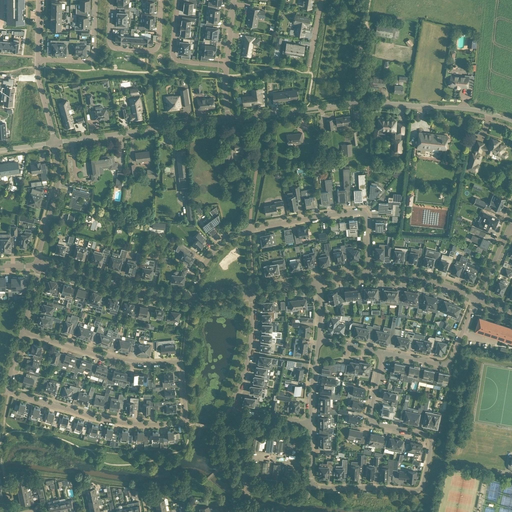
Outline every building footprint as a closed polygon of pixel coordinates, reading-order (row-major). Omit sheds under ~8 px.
[(8,17),(8,23),(23,23),(23,17),(24,17),(24,8),(23,8),(22,0),(8,0),(9,5),(8,5),(8,12),(9,12),(9,17),(8,17)] [(184,7),(193,8),(196,8),(196,0),(189,0),(189,2),(184,1),(184,7)] [(304,0),(303,7),(311,8),(312,0),(304,0)] [(129,2),(129,1),(117,1),(118,1),(117,7),(120,7),(120,10),(124,10),(130,10),(129,10),(129,7),(128,7),(129,2)] [(76,4),(76,13),(83,13),(83,9),(89,10),(89,5),(80,4),(76,4)] [(214,6),(208,5),(208,10),(209,10),(209,14),(219,16),(220,12),(219,12),(220,10),(215,9),(215,6),(214,6)] [(257,22),(259,9),(250,7),(248,18),(247,25),(256,27),(257,22)] [(129,16),(130,10),(124,10),(124,13),(117,13),(117,16),(116,15),(116,19),(127,19),(127,16),(129,16)] [(79,17),(79,21),(88,22),(88,17),(83,16),(83,13),(76,13),(76,17),(79,17)] [(146,18),(145,21),(154,22),(154,17),(151,17),(151,14),(141,14),(141,17),(146,18)] [(206,23),(212,24),(213,24),(213,21),(218,21),(219,19),(219,16),(209,14),(209,19),(207,19),(206,23)] [(295,34),(304,35),(306,25),(308,25),(309,18),(295,15),(294,23),(297,23),(295,34)] [(182,19),(181,24),(190,25),(191,21),(195,21),(195,18),(187,17),(187,20),(182,19)] [(126,23),(127,19),(116,19),(116,22),(117,22),(117,25),(123,25),(123,28),(129,28),(129,23),(126,23)] [(88,22),(79,21),(76,21),(76,26),(75,26),(75,30),(80,30),(83,30),(83,26),(88,27),(88,26),(89,26),(89,22),(88,22)] [(154,22),(145,21),(145,26),(138,26),(138,29),(149,30),(149,27),(154,27),(154,22)] [(206,27),(206,32),(219,34),(220,30),(218,30),(219,28),(211,27),(212,24),(206,23),(205,23),(205,26),(206,27)] [(375,35),(392,37),(398,38),(399,26),(377,23),(375,35)] [(204,38),(203,41),(210,42),(210,39),(217,39),(218,37),(219,37),(219,34),(206,32),(205,38),(204,38)] [(117,43),(123,43),(124,35),(118,35),(118,36),(115,36),(115,42),(117,42),(117,43)] [(242,48),(241,55),(251,57),(254,43),(254,42),(259,43),(260,39),(255,38),(255,37),(244,35),(244,40),(243,48),(242,48)] [(145,37),(144,44),(150,45),(150,44),(152,44),(153,38),(150,38),(150,37),(145,37)] [(180,45),(179,47),(180,48),(189,49),(193,49),(193,43),(192,43),(192,39),(183,38),(183,42),(180,42),(180,45)] [(79,55),(79,44),(74,44),(75,39),(69,39),(69,49),(69,48),(72,48),(72,54),(79,54),(79,55)] [(59,43),(59,54),(62,54),(62,55),(65,56),(65,55),(66,55),(66,49),(69,49),(69,48),(69,40),(64,40),(64,44),(59,43)] [(210,42),(203,41),(202,46),(205,47),(204,50),(215,51),(215,50),(216,51),(217,48),(216,48),(216,45),(209,45),(210,42)] [(56,54),(59,54),(59,43),(51,43),(51,42),(47,42),(47,49),(50,49),(50,51),(52,51),(52,54),(53,54),(53,55),(56,55),(56,54)] [(291,52),(303,54),(304,46),(286,43),(286,46),(284,46),(283,50),(285,51),(285,53),(291,54),(291,52)] [(79,44),(79,55),(86,55),(86,49),(89,49),(89,44),(86,44),(79,44)] [(179,50),(179,53),(182,54),(181,58),(189,59),(190,55),(189,55),(189,49),(180,48),(179,47),(179,50)] [(215,51),(204,50),(204,54),(201,54),(201,60),(208,60),(208,57),(215,57),(215,55),(216,55),(216,52),(215,52),(215,51)] [(469,77),(451,75),(451,77),(450,86),(455,86),(455,88),(460,88),(460,87),(468,87),(469,77)] [(373,76),(373,78),(372,85),(372,88),(378,89),(378,85),(385,86),(386,79),(378,78),(379,77),(373,76)] [(395,79),(394,87),(394,92),(402,92),(403,87),(403,85),(403,81),(406,81),(407,77),(399,76),(399,80),(395,79)] [(3,80),(2,83),(5,84),(5,88),(6,88),(5,94),(4,93),(3,100),(6,100),(5,105),(12,106),(12,101),(11,101),(13,91),(14,91),(14,89),(13,89),(14,84),(7,83),(8,80),(3,80)] [(243,96),(244,105),(258,104),(258,100),(262,99),(261,88),(252,89),(253,95),(243,96)] [(167,106),(168,110),(179,109),(179,107),(181,106),(181,104),(183,104),(182,100),(187,100),(186,89),(180,89),(181,98),(180,98),(180,96),(175,96),(175,95),(169,96),(165,97),(165,102),(168,102),(169,105),(167,106)] [(274,94),(275,102),(294,99),(294,98),(295,91),(274,94)] [(126,115),(127,117),(129,116),(130,120),(134,119),(134,120),(142,119),(141,112),(142,111),(139,97),(134,98),(135,105),(131,106),(133,113),(126,115)] [(197,99),(199,109),(204,109),(203,108),(214,107),(213,98),(205,99),(205,100),(201,100),(201,99),(197,99)] [(59,104),(66,129),(74,126),(71,113),(72,113),(68,101),(59,104)] [(95,110),(90,111),(92,119),(99,118),(100,120),(109,118),(108,112),(106,113),(106,109),(103,109),(102,106),(95,107),(95,110)] [(351,124),(350,121),(350,116),(336,118),(336,120),(332,120),(332,119),(326,120),(328,130),(333,129),(334,129),(333,126),(351,124)] [(378,120),(378,130),(395,130),(395,140),(394,152),(402,152),(402,140),(401,140),(401,133),(404,133),(404,123),(398,123),(396,123),(396,120),(378,120)] [(417,149),(421,149),(420,153),(424,153),(425,150),(432,151),(432,148),(446,150),(446,141),(449,141),(449,139),(447,138),(447,135),(419,132),(418,137),(417,149)] [(296,142),(296,144),(303,143),(302,133),(287,135),(288,143),(296,142)] [(491,138),(488,146),(484,145),(484,143),(478,141),(475,151),(474,154),(472,153),(467,169),(476,172),(479,170),(480,167),(479,164),(477,164),(480,156),(476,154),(477,152),(481,153),(482,149),(487,151),(486,152),(492,154),(494,151),(502,154),(503,156),(506,157),(508,155),(507,152),(504,151),(506,145),(500,143),(501,141),(491,138)] [(234,142),(235,147),(235,150),(241,149),(241,153),(245,152),(244,148),(245,148),(244,145),(244,140),(240,141),(240,142),(234,142)] [(351,144),(343,144),(343,156),(352,156),(351,144)] [(219,152),(220,159),(233,158),(232,150),(219,152)] [(135,153),(136,158),(136,162),(150,160),(149,151),(135,153)] [(177,157),(180,185),(181,193),(185,192),(188,222),(193,222),(190,191),(191,191),(190,184),(189,184),(186,156),(185,151),(176,152),(177,157)] [(101,159),(97,159),(98,165),(102,165),(108,164),(111,163),(112,169),(113,169),(118,168),(118,167),(117,162),(115,163),(114,155),(101,157),(101,159)] [(92,163),(90,163),(92,181),(97,180),(98,180),(98,174),(100,174),(98,165),(97,159),(97,158),(91,159),(92,163)] [(10,163),(0,164),(2,175),(7,175),(7,171),(11,170),(11,174),(20,173),(19,168),(18,168),(18,162),(10,163)] [(31,165),(31,169),(29,169),(30,173),(32,173),(41,172),(42,181),(48,180),(47,169),(44,169),(41,169),(40,162),(35,163),(35,164),(31,165)] [(129,165),(130,173),(133,172),(134,178),(138,178),(137,172),(135,172),(134,164),(129,165)] [(346,202),(346,201),(350,201),(350,195),(349,195),(349,192),(351,192),(350,168),(349,166),(344,166),(344,168),(345,180),(348,180),(348,184),(344,184),(344,189),(337,189),(338,202),(346,202)] [(396,169),(392,174),(396,178),(400,173),(396,169)] [(156,170),(147,170),(147,178),(156,178),(156,170)] [(354,190),(354,201),(359,201),(362,201),(362,200),(366,200),(365,174),(358,174),(359,189),(354,190)] [(125,181),(116,180),(115,187),(121,188),(122,185),(124,186),(125,181)] [(332,196),(331,190),(333,190),(332,183),(325,184),(326,192),(320,193),(321,200),(321,205),(326,204),(333,203),(333,196),(332,196)] [(369,197),(374,198),(375,196),(380,197),(381,196),(384,192),(386,190),(378,184),(376,187),(370,186),(369,197)] [(32,188),(28,204),(31,205),(31,206),(31,207),(32,207),(32,208),(33,208),(34,208),(35,208),(35,207),(35,206),(39,207),(40,207),(41,204),(40,204),(42,196),(39,195),(40,191),(42,191),(44,186),(36,187),(35,189),(32,188)] [(299,205),(298,201),(301,200),(298,186),(292,187),(294,196),(288,197),(290,210),(297,209),(296,205),(299,205)] [(73,188),(72,194),(70,200),(69,206),(80,209),(81,204),(77,203),(79,196),(85,197),(87,192),(73,188)] [(309,197),(304,197),(305,202),(306,207),(311,207),(311,206),(314,205),(318,205),(316,195),(315,189),(312,190),(312,192),(308,192),(309,197)] [(378,203),(378,207),(378,211),(392,212),(392,215),(399,216),(401,194),(393,193),(392,202),(388,201),(388,203),(378,203)] [(491,208),(500,211),(502,206),(502,207),(503,204),(505,199),(497,195),(494,201),(491,199),(488,205),(492,207),(491,208)] [(475,198),(473,204),(483,209),(486,202),(475,198)] [(264,206),(264,208),(263,209),(264,213),(265,212),(266,215),(277,213),(277,209),(284,207),(282,200),(274,202),(275,204),(264,206)] [(211,236),(212,237),(217,233),(217,231),(214,227),(212,229),(211,227),(220,221),(218,214),(217,215),(216,214),(218,212),(216,206),(209,212),(212,216),(214,215),(216,216),(208,222),(207,220),(204,223),(205,224),(203,226),(206,231),(209,228),(210,230),(208,232),(211,236)] [(475,226),(487,231),(489,227),(494,229),(497,223),(498,222),(499,220),(499,219),(486,214),(486,213),(482,211),(480,216),(484,217),(482,222),(477,221),(475,226)] [(20,215),(19,220),(25,221),(29,222),(34,223),(35,218),(30,217),(26,216),(20,215)] [(385,231),(385,219),(376,219),(376,222),(375,222),(375,226),(375,231),(379,231),(382,231),(383,231),(385,231)] [(357,220),(355,220),(349,221),(349,222),(345,222),(339,222),(340,230),(345,229),(348,229),(349,237),(357,236),(357,228),(358,228),(357,220)] [(471,226),(469,231),(479,235),(479,234),(484,236),(486,233),(481,230),(471,226)] [(308,236),(307,228),(306,228),(306,227),(302,228),(298,229),(298,232),(294,233),(296,244),(302,242),(301,237),(308,236)] [(19,238),(19,243),(20,244),(20,247),(26,248),(27,242),(28,242),(29,241),(29,240),(31,240),(32,233),(30,233),(31,230),(25,229),(25,232),(24,235),(21,234),(21,237),(19,237),(19,238)] [(199,232),(192,238),(195,241),(192,244),(194,245),(194,247),(195,248),(197,248),(198,250),(204,244),(202,242),(205,239),(199,232)] [(285,235),(286,240),(286,243),(293,241),(292,233),(285,235)] [(271,245),(270,244),(272,244),(270,234),(261,236),(262,245),(266,245),(267,246),(271,245)] [(472,234),(470,239),(480,243),(478,246),(483,248),(486,249),(489,244),(490,240),(489,240),(483,237),(484,236),(479,234),(479,235),(478,237),(472,234)] [(68,242),(67,242),(62,241),(61,245),(58,244),(57,246),(56,246),(55,250),(56,250),(56,252),(58,253),(57,254),(61,255),(61,254),(64,254),(65,250),(67,250),(66,252),(70,253),(74,237),(69,236),(68,242)] [(76,243),(74,251),(73,256),(84,259),(87,248),(78,246),(80,237),(75,236),(74,243),(76,243)] [(0,245),(1,245),(1,252),(2,252),(3,253),(6,253),(6,252),(10,252),(10,251),(11,251),(11,245),(12,245),(12,237),(7,237),(7,239),(0,238),(0,245)] [(191,251),(187,248),(180,243),(175,250),(182,254),(179,259),(188,264),(190,266),(193,261),(192,261),(194,258),(189,254),(191,251)] [(324,243),(325,248),(324,249),(324,251),(325,252),(326,256),(319,257),(321,265),(322,265),(322,266),(326,265),(325,264),(329,264),(329,261),(332,260),(331,255),(329,243),(324,243)] [(346,254),(345,248),(345,244),(340,245),(341,250),(337,250),(337,251),(333,252),(335,262),(336,262),(336,263),(340,263),(340,262),(342,261),(342,260),(343,260),(343,258),(346,257),(346,254)] [(376,248),(376,249),(375,249),(375,251),(375,252),(375,259),(376,259),(376,260),(378,260),(379,259),(382,259),(383,255),(385,255),(385,256),(390,256),(391,245),(386,245),(385,249),(383,249),(383,248),(376,248)] [(353,247),(345,248),(346,254),(350,253),(351,259),(351,260),(354,260),(354,259),(357,258),(357,256),(359,255),(358,250),(357,251),(356,250),(353,250),(353,247)] [(409,256),(408,262),(416,263),(417,256),(420,257),(422,251),(422,248),(419,247),(419,249),(415,248),(411,248),(410,251),(410,253),(409,253),(409,255),(409,256)] [(103,249),(103,250),(102,252),(94,250),(92,257),(91,261),(96,263),(96,264),(99,265),(99,264),(101,264),(102,259),(107,261),(110,250),(105,248),(104,248),(104,249),(103,249)] [(393,260),(403,261),(403,255),(407,255),(407,248),(400,248),(400,251),(395,250),(394,255),(393,256),(393,257),(393,258),(394,259),(393,260)] [(108,264),(108,267),(111,268),(112,267),(119,269),(121,264),(122,257),(125,258),(127,250),(121,249),(119,258),(111,256),(110,260),(109,265),(108,264)] [(434,250),(433,254),(426,252),(425,256),(423,264),(424,264),(424,266),(427,267),(428,265),(432,266),(433,260),(437,261),(439,252),(434,250)] [(450,264),(455,251),(451,250),(449,256),(442,254),(440,259),(441,260),(438,268),(439,268),(438,269),(442,270),(442,269),(445,270),(447,263),(450,264)] [(315,252),(309,253),(310,257),(304,258),(303,259),(304,262),(305,261),(306,268),(311,267),(311,266),(314,265),(313,260),(317,260),(316,255),(315,252)] [(128,259),(126,267),(125,272),(134,274),(135,268),(139,268),(142,254),(137,253),(135,261),(128,259)] [(464,266),(466,261),(468,258),(462,255),(459,261),(460,262),(458,265),(454,264),(451,272),(452,273),(452,274),(454,274),(455,274),(458,275),(462,265),(464,266)] [(290,263),(290,265),(291,270),(300,269),(299,265),(302,265),(301,260),(301,258),(295,259),(296,262),(290,263)] [(150,259),(150,260),(145,259),(143,267),(142,272),(141,272),(141,275),(141,276),(143,276),(142,277),(146,278),(146,277),(151,278),(152,268),(153,268),(155,260),(150,259)] [(264,266),(265,269),(264,270),(263,271),(263,272),(264,273),(265,274),(266,274),(266,275),(279,272),(278,269),(285,268),(284,259),(272,261),(273,264),(269,265),(264,266)] [(466,261),(464,266),(463,269),(467,271),(464,277),(465,278),(465,279),(468,280),(468,279),(473,281),(476,274),(473,273),(476,266),(466,261)] [(172,277),(171,282),(176,282),(175,283),(178,283),(178,282),(184,283),(184,282),(184,281),(184,280),(185,280),(185,279),(185,278),(184,277),(184,276),(185,274),(188,268),(183,266),(182,266),(178,275),(172,274),(172,277)] [(5,278),(0,277),(0,289),(5,289),(5,292),(8,292),(8,285),(5,285),(5,278)] [(13,278),(11,278),(11,285),(8,285),(8,292),(18,292),(18,278),(17,278),(17,277),(13,277),(13,278)] [(24,278),(18,278),(18,292),(26,292),(28,285),(24,285),(24,278)] [(502,295),(506,285),(502,283),(503,281),(501,280),(500,282),(499,282),(498,286),(497,288),(495,292),(498,293),(498,294),(501,295),(502,295)] [(57,284),(55,283),(56,282),(50,281),(50,282),(48,282),(47,285),(46,285),(46,289),(47,289),(46,290),(51,291),(50,295),(58,296),(60,287),(56,286),(57,284)] [(64,284),(63,289),(62,293),(65,294),(64,298),(68,299),(66,306),(70,307),(72,300),(72,298),(73,293),(70,292),(71,286),(68,285),(65,284),(64,284)] [(75,297),(79,299),(78,302),(81,303),(80,307),(82,308),(81,311),(83,312),(84,308),(86,302),(87,298),(84,296),(86,290),(82,289),(83,288),(79,287),(79,288),(78,288),(75,297)] [(364,294),(361,294),(361,299),(362,303),(367,303),(367,300),(371,300),(371,288),(370,288),(367,288),(364,288),(364,294)] [(372,288),(371,288),(371,300),(375,300),(375,303),(381,303),(380,299),(381,295),(377,295),(377,288),(375,288),(372,288)] [(354,289),(351,290),(352,300),(361,299),(361,294),(361,292),(357,292),(357,289),(354,290),(354,289)] [(381,292),(381,295),(380,299),(386,300),(386,304),(390,304),(391,289),(387,289),(387,290),(384,290),(384,292),(381,292)] [(395,289),(391,289),(390,304),(395,305),(396,303),(399,304),(400,297),(397,296),(397,291),(395,290),(395,289)] [(345,294),(341,295),(342,302),(352,300),(351,290),(347,290),(347,291),(344,291),(345,294)] [(400,295),(400,297),(399,304),(408,305),(410,291),(404,290),(404,296),(400,295)] [(336,302),(339,315),(341,315),(345,315),(342,302),(341,295),(341,294),(337,295),(336,292),(333,292),(332,291),(330,292),(330,293),(328,293),(329,294),(328,294),(329,302),(330,302),(330,303),(336,302)] [(412,292),(410,291),(408,305),(417,307),(419,297),(417,296),(418,293),(415,292),(415,291),(412,291),(412,292)] [(92,293),(91,295),(91,296),(90,296),(90,297),(90,298),(90,299),(90,302),(94,303),(93,306),(96,307),(95,310),(101,312),(103,307),(104,302),(100,301),(101,295),(97,294),(97,293),(94,292),(93,293),(92,293)] [(427,310),(428,306),(431,296),(428,295),(429,295),(425,294),(425,295),(424,294),(422,304),(419,303),(417,312),(421,313),(422,308),(427,310)] [(430,310),(436,312),(438,306),(435,305),(437,298),(436,298),(436,297),(433,296),(433,297),(431,296),(428,306),(431,307),(430,310)] [(109,298),(107,303),(106,306),(111,307),(109,312),(113,313),(113,314),(116,315),(118,308),(115,307),(117,300),(116,300),(116,299),(113,298),(112,299),(109,298)] [(293,309),(299,308),(298,299),(297,299),(297,298),(293,299),(293,300),(290,300),(290,305),(286,306),(287,311),(287,312),(294,311),(293,309)] [(298,299),(299,308),(299,312),(303,312),(304,311),(304,310),(307,309),(307,303),(306,303),(306,298),(303,299),(303,298),(299,298),(299,299),(298,299)] [(444,311),(448,313),(452,304),(451,303),(452,302),(448,301),(448,302),(444,300),(442,305),(439,304),(438,306),(436,312),(435,315),(438,316),(439,313),(442,314),(444,311)] [(42,305),(41,309),(42,309),(42,311),(52,313),(52,311),(53,311),(54,311),(55,310),(56,309),(56,306),(62,308),(63,305),(56,304),(52,303),(48,301),(47,305),(44,304),(43,305),(42,305)] [(262,310),(267,310),(274,310),(278,309),(278,306),(275,307),(275,306),(273,305),(273,304),(273,302),(269,302),(269,301),(266,302),(262,302),(262,304),(261,304),(261,308),(262,308),(262,310)] [(134,304),(131,304),(131,303),(128,302),(128,303),(124,302),(123,310),(127,311),(127,314),(135,316),(135,313),(136,308),(133,307),(134,304)] [(452,304),(448,313),(453,315),(451,318),(457,320),(459,314),(458,313),(460,307),(456,305),(457,304),(454,303),(453,304),(452,304)] [(141,305),(141,306),(140,306),(138,315),(143,315),(142,318),(143,320),(149,320),(150,313),(147,312),(147,307),(144,307),(144,306),(141,305)] [(160,309),(159,309),(155,309),(155,312),(151,312),(150,319),(156,320),(156,317),(162,318),(164,310),(163,310),(162,309),(160,309)] [(274,318),(274,310),(267,310),(267,314),(262,314),(262,315),(261,315),(261,318),(262,318),(262,321),(269,321),(270,321),(270,318),(274,318)] [(168,314),(167,319),(166,321),(174,322),(174,320),(178,320),(179,316),(180,317),(180,313),(179,313),(179,312),(171,311),(171,314),(168,314)] [(65,324),(64,327),(63,331),(69,333),(70,329),(71,328),(75,330),(76,325),(79,317),(72,314),(69,322),(65,321),(64,324),(65,324)] [(38,320),(37,323),(39,323),(38,324),(47,326),(48,322),(52,324),(53,320),(60,322),(61,319),(54,317),(46,315),(45,318),(40,316),(39,320),(38,320)] [(341,315),(339,315),(332,315),(332,317),(330,317),(329,322),(330,322),(329,327),(328,326),(327,331),(332,332),(332,331),(339,333),(338,333),(343,334),(344,329),(345,325),(338,324),(339,319),(340,320),(341,315)] [(483,320),(483,318),(479,317),(477,322),(478,322),(475,331),(511,342),(511,329),(484,320),(483,320)] [(262,331),(265,331),(273,331),(273,329),(274,329),(275,328),(275,321),(270,321),(269,321),(268,324),(262,324),(262,327),(261,327),(261,330),(262,330),(262,331)] [(80,337),(83,338),(86,328),(83,327),(84,326),(81,325),(81,323),(79,322),(79,323),(77,328),(79,328),(76,336),(77,336),(77,337),(80,338),(80,337)] [(359,338),(360,338),(362,327),(358,326),(359,323),(352,322),(352,325),(351,330),(354,330),(353,336),(356,337),(355,338),(359,339),(359,338)] [(88,324),(86,328),(83,338),(86,339),(86,340),(89,341),(89,340),(90,340),(93,331),(90,330),(92,326),(88,324)] [(98,344),(102,346),(106,335),(103,334),(104,333),(104,332),(103,331),(103,330),(102,329),(101,329),(100,328),(101,326),(99,325),(97,331),(95,336),(98,337),(97,342),(99,343),(98,344)] [(309,326),(304,326),(301,325),(300,335),(304,335),(304,336),(305,336),(306,336),(307,336),(309,336),(309,326)] [(368,333),(371,334),(373,326),(367,325),(366,328),(362,327),(360,338),(361,338),(360,339),(364,340),(364,339),(367,339),(368,333)] [(380,342),(383,331),(379,330),(380,326),(373,325),(373,326),(371,334),(375,335),(374,341),(376,341),(376,342),(379,343),(380,342)] [(389,338),(392,338),(394,329),(384,327),(383,331),(380,342),(381,342),(381,343),(384,344),(385,343),(387,344),(389,338)] [(398,347),(401,348),(403,337),(400,336),(401,329),(394,328),(394,329),(392,338),(396,339),(395,345),(398,346),(398,347)] [(111,341),(115,342),(117,336),(118,333),(119,330),(116,329),(115,332),(113,331),(112,332),(112,333),(110,334),(107,333),(106,335),(102,346),(106,347),(107,346),(109,347),(111,341)] [(267,341),(275,342),(276,337),(281,338),(281,332),(273,331),(265,331),(265,334),(262,334),(261,336),(261,337),(261,338),(261,339),(261,341),(267,341)] [(413,342),(414,336),(415,333),(408,331),(406,338),(403,337),(401,348),(404,348),(404,347),(407,348),(409,341),(413,342)] [(119,351),(122,351),(125,341),(126,337),(122,336),(122,337),(119,336),(120,334),(118,333),(117,336),(115,342),(118,343),(117,349),(119,350),(119,351)] [(143,355),(144,344),(144,336),(141,336),(139,337),(139,340),(140,342),(140,344),(137,343),(137,348),(136,348),(136,349),(137,350),(137,351),(136,353),(139,354),(139,355),(143,355)] [(418,351),(421,352),(424,341),(420,341),(420,338),(414,336),(413,342),(412,345),(415,345),(414,349),(418,350),(418,351)] [(435,336),(435,338),(433,346),(436,347),(435,354),(442,355),(443,351),(444,351),(444,352),(448,343),(447,343),(446,343),(440,342),(441,337),(435,336)] [(125,341),(122,351),(126,352),(126,351),(129,352),(130,346),(134,347),(134,342),(135,339),(126,337),(125,341)] [(433,347),(433,346),(435,338),(430,337),(428,338),(428,340),(424,340),(424,341),(421,352),(425,352),(425,351),(429,352),(430,346),(433,347)] [(306,339),(301,338),(295,338),(295,343),(299,344),(298,351),(297,351),(296,356),(300,357),(301,351),(302,352),(303,353),(305,353),(305,352),(306,352),(307,342),(305,342),(306,339)] [(144,344),(143,355),(146,355),(147,354),(149,354),(149,352),(149,351),(150,351),(153,351),(154,342),(147,341),(147,344),(144,344)] [(275,342),(267,341),(266,345),(261,344),(260,347),(259,347),(259,350),(260,350),(270,352),(270,348),(274,349),(275,342)] [(158,345),(158,349),(161,349),(161,354),(166,353),(167,353),(169,353),(175,352),(175,348),(176,348),(176,344),(175,344),(174,343),(160,345),(158,345)] [(32,357),(40,359),(42,360),(43,355),(41,355),(42,351),(40,351),(41,347),(41,346),(34,344),(33,345),(32,347),(31,347),(30,350),(31,351),(31,353),(34,353),(32,357)] [(59,365),(60,364),(59,364),(61,359),(58,358),(60,352),(59,352),(59,351),(56,350),(55,351),(54,350),(51,362),(59,365)] [(59,365),(59,366),(62,367),(62,365),(67,367),(71,355),(67,354),(67,355),(66,354),(64,359),(61,358),(61,359),(59,364),(60,364),(59,365)] [(75,371),(75,370),(77,363),(75,362),(76,358),(75,357),(75,356),(71,355),(68,364),(67,367),(72,369),(72,370),(75,371)] [(266,365),(265,368),(267,368),(271,369),(272,363),(270,362),(271,357),(260,356),(259,358),(258,358),(258,363),(259,363),(266,365)] [(83,373),(84,369),(87,360),(83,359),(83,360),(82,360),(80,364),(77,363),(75,370),(83,373)] [(91,376),(91,375),(93,368),(90,367),(92,363),(91,363),(91,362),(87,360),(84,369),(89,371),(87,375),(91,376)] [(287,360),(286,367),(295,371),(294,377),(302,378),(302,377),(303,377),(303,374),(304,369),(299,368),(299,366),(296,366),(297,361),(287,360)] [(26,369),(29,370),(28,373),(34,374),(35,373),(36,373),(36,372),(35,371),(37,366),(38,366),(39,362),(33,361),(32,364),(28,363),(26,369)] [(350,374),(359,375),(361,362),(359,362),(359,363),(358,363),(357,362),(355,362),(354,362),(350,362),(350,365),(346,364),(345,373),(350,374)] [(361,362),(359,375),(368,377),(369,368),(370,368),(371,366),(370,365),(370,364),(369,363),(368,363),(366,362),(365,363),(361,362)] [(321,374),(327,375),(331,375),(332,371),(337,372),(337,371),(344,372),(344,369),(345,364),(341,363),(340,366),(338,365),(338,363),(323,366),(323,368),(322,368),(321,373),(321,374)] [(390,375),(397,376),(400,364),(395,363),(394,367),(391,367),(390,375)] [(99,378),(103,366),(99,364),(98,365),(97,365),(96,369),(93,368),(91,375),(94,376),(95,373),(100,375),(99,378)] [(397,376),(404,378),(406,370),(403,370),(404,365),(400,364),(397,376)] [(99,378),(107,380),(109,375),(109,374),(106,373),(108,368),(106,368),(107,367),(103,366),(99,378)] [(262,377),(264,377),(269,378),(269,375),(266,374),(267,368),(265,368),(256,366),(256,369),(255,369),(255,372),(256,372),(255,373),(262,374),(262,377)] [(412,378),(412,376),(414,367),(409,366),(408,371),(406,370),(404,378),(404,379),(407,379),(407,377),(412,378)] [(417,378),(419,378),(421,373),(418,373),(419,368),(414,367),(412,376),(417,377),(417,378)] [(419,381),(426,383),(429,370),(424,369),(423,374),(421,373),(419,378),(419,381)] [(115,381),(118,381),(121,371),(120,371),(116,370),(116,371),(114,370),(113,376),(109,375),(107,380),(106,383),(111,384),(111,385),(114,384),(115,381)] [(433,385),(434,383),(435,376),(433,376),(434,371),(429,370),(426,383),(433,385)] [(121,371),(118,381),(122,382),(121,386),(124,387),(127,383),(129,384),(130,378),(126,377),(127,373),(125,373),(125,372),(121,371)] [(437,381),(442,382),(444,373),(439,372),(438,377),(435,376),(434,383),(436,383),(437,381)] [(133,379),(130,378),(129,384),(129,386),(131,387),(133,382),(136,383),(138,384),(139,384),(140,384),(141,375),(139,375),(139,374),(134,373),(133,379)] [(162,380),(163,386),(165,386),(171,385),(170,381),(173,381),(173,373),(172,373),(171,373),(169,373),(169,374),(164,374),(164,375),(163,375),(163,377),(164,378),(164,380),(162,380)] [(444,373),(442,382),(446,383),(446,384),(449,385),(450,379),(447,379),(448,374),(444,373)] [(24,376),(22,383),(26,384),(29,385),(32,386),(33,381),(36,382),(37,376),(32,375),(31,378),(24,376)] [(321,383),(326,384),(331,385),(335,385),(335,376),(331,375),(327,375),(327,378),(322,377),(321,379),(320,380),(320,382),(321,383)] [(258,387),(262,387),(266,388),(267,382),(263,381),(264,377),(262,377),(255,376),(254,377),(253,377),(253,380),(254,380),(253,383),(259,383),(258,387)] [(295,394),(300,394),(301,385),(297,385),(298,381),(285,379),(284,383),(291,384),(290,391),(296,391),(295,394)] [(47,382),(46,387),(45,387),(44,387),(44,389),(44,390),(45,390),(45,391),(54,394),(55,391),(58,392),(60,387),(61,383),(56,382),(55,385),(52,384),(52,383),(52,382),(49,382),(48,383),(47,382)] [(320,393),(326,394),(331,394),(331,385),(326,384),(326,387),(320,386),(320,389),(319,389),(319,392),(320,392),(320,393)] [(62,392),(61,396),(69,398),(70,394),(72,394),(75,395),(76,391),(77,387),(70,385),(69,388),(64,386),(63,388),(62,388),(61,391),(62,392)] [(174,391),(174,389),(165,389),(165,386),(163,386),(152,387),(152,388),(153,391),(157,391),(157,392),(159,392),(160,393),(160,394),(161,395),(162,396),(163,396),(164,396),(165,397),(173,397),(175,396),(175,394),(175,393),(175,392),(175,391),(174,391)] [(262,387),(258,387),(251,386),(250,386),(249,390),(250,390),(250,392),(255,393),(255,396),(264,398),(265,392),(261,391),(262,387)] [(352,394),(364,396),(364,395),(365,395),(365,392),(365,389),(354,386),(352,394)] [(78,396),(76,400),(87,403),(89,396),(92,397),(94,392),(90,391),(88,395),(87,394),(87,393),(86,393),(86,392),(85,392),(84,392),(84,393),(83,393),(79,392),(78,396)] [(388,403),(396,405),(397,399),(395,399),(396,394),(384,391),(384,392),(383,393),(383,395),(383,396),(383,399),(389,400),(388,403)] [(111,397),(111,400),(109,409),(110,409),(110,410),(113,411),(113,410),(118,411),(119,403),(123,404),(124,399),(124,395),(124,394),(120,394),(119,394),(118,399),(111,397)] [(278,395),(277,399),(289,401),(288,405),(288,406),(289,407),(290,407),(290,408),(290,412),(298,413),(298,409),(299,409),(299,406),(299,402),(291,401),(290,401),(291,396),(286,396),(284,395),(278,394),(278,395)] [(318,400),(318,403),(329,403),(332,404),(332,399),(340,399),(340,394),(338,394),(337,394),(331,394),(326,394),(326,397),(319,397),(319,400),(318,400)] [(93,404),(94,404),(93,405),(97,406),(97,407),(100,407),(103,407),(104,399),(95,397),(94,401),(94,400),(93,404)] [(125,406),(126,407),(126,412),(134,412),(134,404),(138,404),(138,399),(138,398),(130,397),(130,402),(126,402),(126,403),(125,404),(125,406)] [(243,404),(254,406),(254,402),(258,403),(258,399),(245,397),(245,399),(244,399),(243,404)] [(362,402),(361,402),(359,402),(359,398),(351,397),(350,402),(353,403),(352,408),(361,410),(362,402)] [(143,404),(143,408),(143,413),(149,413),(149,406),(152,406),(153,400),(147,400),(146,404),(143,404)] [(176,405),(175,404),(173,404),(172,400),(154,402),(154,410),(158,410),(158,406),(163,406),(163,408),(164,409),(166,408),(167,413),(176,412),(176,408),(177,408),(177,406),(176,405)] [(24,413),(23,416),(27,417),(29,409),(26,408),(26,406),(25,405),(25,404),(20,403),(19,406),(16,404),(15,405),(15,406),(14,407),(14,408),(14,409),(17,410),(16,412),(23,413),(24,413)] [(326,410),(326,414),(328,414),(338,414),(338,410),(335,410),(335,409),(332,409),(329,407),(329,403),(318,403),(318,406),(319,406),(319,410),(326,410)] [(396,407),(383,404),(383,405),(383,407),(382,407),(382,409),(380,409),(382,410),(381,414),(381,413),(382,413),(382,414),(383,414),(382,416),(393,419),(393,418),(394,412),(395,412),(393,412),(394,407),(395,407),(396,407)] [(412,412),(410,423),(414,424),(414,423),(417,424),(419,413),(419,412),(422,413),(423,409),(424,405),(421,404),(420,407),(418,407),(417,413),(412,412)] [(30,414),(28,418),(37,421),(38,420),(41,421),(42,418),(43,414),(40,413),(41,410),(39,410),(40,409),(35,407),(34,410),(32,409),(31,409),(30,413),(30,414)] [(338,413),(343,414),(349,415),(348,421),(358,424),(358,423),(359,423),(359,420),(360,416),(352,414),(352,411),(339,408),(338,413)] [(52,425),(55,426),(56,423),(58,418),(54,417),(55,414),(54,414),(54,413),(49,411),(48,414),(46,413),(44,419),(45,419),(45,420),(51,422),(52,421),(53,422),(52,425)] [(407,422),(410,423),(412,412),(406,411),(403,421),(407,421),(407,422)] [(426,427),(430,427),(433,413),(433,411),(433,412),(429,411),(429,412),(426,411),(423,425),(426,426),(426,427)] [(433,413),(430,427),(433,428),(433,427),(437,428),(438,421),(440,421),(441,414),(433,413)] [(319,418),(318,422),(328,422),(328,414),(326,414),(324,414),(324,417),(319,417),(319,418)] [(65,426),(66,427),(66,426),(67,426),(66,429),(70,430),(72,422),(69,421),(69,419),(68,419),(69,417),(63,416),(62,418),(60,418),(60,417),(58,424),(60,424),(59,425),(60,425),(60,426),(65,428),(65,426)] [(74,422),(73,426),(72,428),(74,428),(74,429),(80,431),(81,430),(82,431),(81,433),(84,434),(87,427),(83,426),(84,423),(83,423),(83,422),(78,420),(77,423),(74,422)] [(324,428),(324,431),(328,431),(333,431),(333,428),(328,428),(328,422),(318,422),(318,428),(324,428)] [(89,426),(88,431),(88,432),(89,433),(89,434),(96,435),(97,435),(97,438),(100,438),(100,436),(100,435),(102,431),(98,430),(99,427),(98,427),(98,426),(93,425),(92,427),(89,426)] [(112,441),(113,441),(112,444),(115,444),(115,441),(117,433),(113,433),(114,430),(113,430),(113,429),(107,428),(107,430),(104,430),(103,436),(105,436),(105,437),(111,438),(113,438),(112,441)] [(350,429),(347,440),(352,441),(353,439),(358,440),(358,442),(364,443),(365,437),(361,436),(362,434),(361,434),(360,432),(360,431),(350,429)] [(119,432),(118,439),(120,439),(120,440),(127,440),(128,440),(128,443),(131,443),(132,435),(129,435),(129,432),(128,432),(128,431),(122,430),(122,433),(119,432)] [(167,435),(163,435),(163,443),(174,443),(174,439),(178,439),(179,438),(179,437),(179,436),(178,435),(178,434),(178,433),(173,434),(173,431),(168,431),(168,432),(166,432),(167,435)] [(318,440),(328,440),(331,440),(331,435),(328,435),(328,431),(324,431),(324,435),(319,435),(319,436),(318,440)] [(142,442),(142,441),(143,441),(144,441),(144,443),(147,444),(147,441),(148,436),(144,435),(144,433),(143,433),(143,432),(137,432),(137,433),(134,432),(134,434),(134,439),(134,440),(136,440),(136,441),(137,441),(137,442),(142,442)] [(153,434),(150,434),(150,439),(150,441),(152,441),(152,442),(153,442),(157,442),(157,441),(158,441),(160,441),(160,443),(163,443),(163,435),(159,435),(159,433),(158,433),(158,432),(153,432),(153,434)] [(374,448),(375,443),(377,434),(374,433),(374,434),(370,433),(369,439),(367,438),(367,441),(367,446),(374,447),(374,448)] [(378,446),(385,448),(386,440),(383,439),(384,436),(380,435),(377,434),(375,443),(378,444),(378,446)] [(388,450),(394,451),(396,440),(395,439),(395,438),(395,439),(394,439),(393,438),(392,438),(391,438),(390,438),(389,440),(386,440),(385,448),(384,448),(388,449),(388,450)] [(404,452),(404,451),(406,444),(403,443),(403,441),(402,440),(400,439),(399,440),(398,440),(398,439),(398,440),(396,440),(394,451),(400,452),(401,452),(404,452)] [(285,453),(291,454),(293,441),(287,440),(285,453)] [(324,446),(324,449),(331,449),(331,445),(328,445),(328,440),(318,440),(318,446),(324,446)] [(404,451),(414,453),(416,443),(410,442),(409,445),(406,444),(404,451)] [(416,443),(414,453),(420,455),(422,444),(416,443)] [(336,468),(335,477),(336,477),(336,478),(339,478),(343,478),(343,472),(347,472),(347,459),(342,459),(342,466),(340,466),(340,468),(336,468)] [(319,467),(319,475),(320,475),(320,477),(321,478),(321,479),(324,479),(324,478),(328,478),(329,469),(333,469),(333,461),(327,461),(327,464),(320,463),(320,467),(319,467)] [(358,464),(358,462),(351,461),(351,466),(350,477),(358,478),(359,466),(358,466),(358,464)] [(263,462),(260,477),(265,478),(265,475),(269,475),(269,472),(266,472),(267,463),(263,462)] [(374,478),(374,466),(372,466),(372,465),(371,465),(369,465),(368,465),(368,466),(366,466),(366,470),(366,471),(366,473),(366,474),(366,478),(367,478),(368,478),(369,478),(370,478),(374,478)] [(407,480),(415,481),(416,472),(408,471),(408,472),(399,471),(398,478),(407,479),(407,480)] [(17,487),(26,485),(29,485),(27,477),(21,478),(21,480),(16,481),(17,487)] [(86,489),(87,495),(96,493),(95,487),(94,487),(93,484),(86,485),(87,489),(86,489)] [(18,493),(19,499),(32,496),(31,490),(28,491),(18,493)] [(32,496),(19,499),(21,504),(30,502),(29,499),(33,499),(33,496),(32,496)] [(156,504),(156,507),(166,505),(168,504),(167,499),(164,499),(161,499),(160,496),(155,497),(156,500),(155,501),(154,501),(155,504),(156,504)] [(59,499),(60,502),(62,511),(67,510),(66,501),(65,498),(59,499)]
